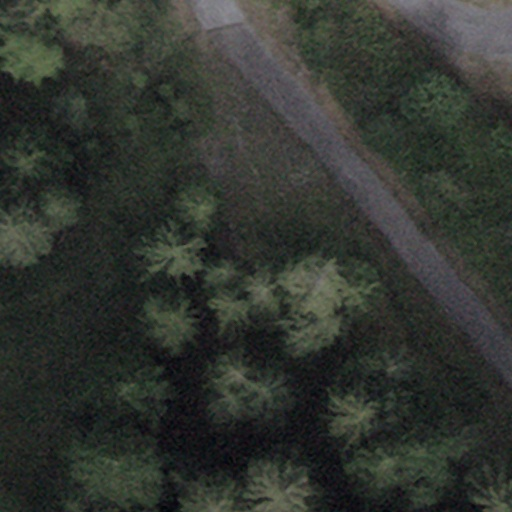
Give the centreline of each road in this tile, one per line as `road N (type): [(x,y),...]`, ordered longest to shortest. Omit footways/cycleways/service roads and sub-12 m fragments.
road 1 (track): [(511,350),(212,26),(205,0)]
road 2 (track): [(409,0),(453,43),(511,30)]
